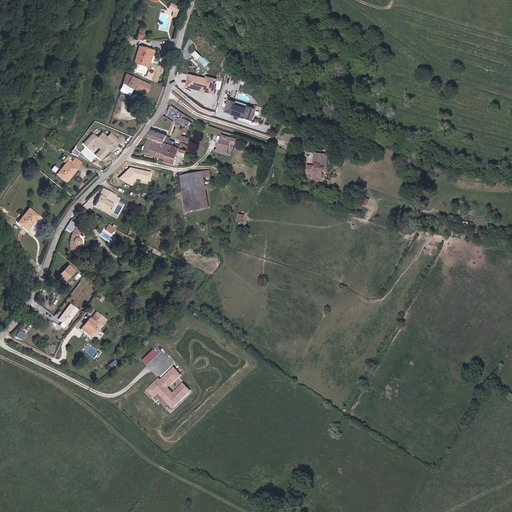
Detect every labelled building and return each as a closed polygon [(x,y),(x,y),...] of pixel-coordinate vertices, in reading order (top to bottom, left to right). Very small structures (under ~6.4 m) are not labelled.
[(171,15),(175,17),(180,8),(171,3),(168,8),(174,12),(171,15)] [(150,65),(151,60),(148,60),(150,48),(139,46),(135,62),(150,65)] [(189,73),(186,88),(216,95),(220,80),(189,73)] [(130,86),(149,94),(152,85),(133,77),(130,86)] [(229,99),(225,112),(254,122),(258,108),(251,106),(250,108),(237,104),(238,102),(229,99)] [(178,116),(175,123),(185,127),(187,120),(178,116)] [(165,140),(167,132),(158,129),(154,136),(155,137),(165,140)] [(167,160),(174,162),(178,151),(163,146),(165,140),(155,137),(149,155),(152,157),(153,153),(167,157),(167,160)] [(225,138),(220,153),(230,156),(234,141),(225,138)] [(178,151),(181,153),(184,145),(175,141),(174,143),(165,140),(163,146),(178,151)] [(324,172),(325,161),(327,162),(328,154),(330,155),(330,149),(317,147),(316,153),(318,153),(317,160),(316,160),(316,167),(309,166),(308,166),(308,169),(324,172)] [(316,167),(316,160),(317,160),(318,153),(316,153),(316,160),(311,159),(310,160),(309,166),(316,167)] [(90,167),(97,172),(107,161),(104,158),(100,155),(90,167)] [(73,164),(76,162),(69,157),(67,160),(69,162),(60,174),(69,181),(79,169),(73,164)] [(131,185),(138,175),(129,168),(121,178),(131,185)] [(204,186),(212,185),(210,173),(209,170),(180,174),(182,189),(193,187),(204,186)] [(207,206),(204,186),(193,187),(197,208),(207,206)] [(193,187),(182,189),(185,209),(197,208),(193,187)] [(111,193),(102,188),(98,198),(94,196),(91,203),(109,211),(118,192),(112,189),(111,193)] [(31,208),(20,223),(29,231),(41,216),(31,208)] [(67,228),(73,232),(73,234),(81,238),(85,227),(70,220),(68,223),(67,227),(67,228)] [(116,229),(108,224),(105,228),(113,233),(116,229)] [(81,245),(84,243),(84,240),(81,238),(73,234),(72,241),(72,250),(82,249),(81,245)] [(59,279),(65,284),(75,272),(68,266),(59,279)] [(58,319),(67,326),(80,309),(71,302),(58,319)] [(90,325),(88,323),(87,323),(83,327),(95,340),(98,336),(100,337),(105,332),(104,331),(107,328),(108,329),(114,323),(104,312),(98,317),(96,315),(91,320),(93,322),(90,325)] [(160,377),(147,389),(156,398),(160,394),(175,409),(193,391),(185,382),(175,392),(170,388),(183,375),(175,366),(162,379),(160,377)]
